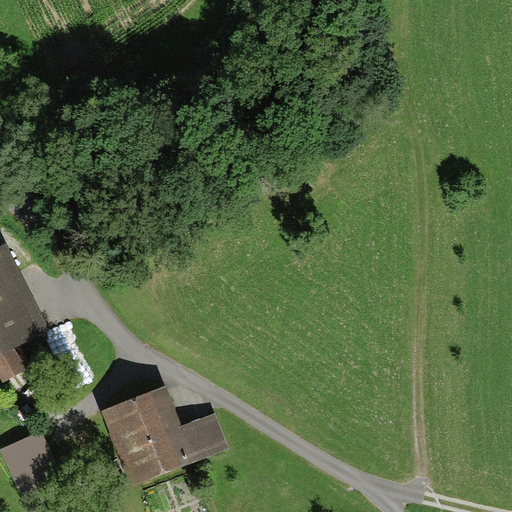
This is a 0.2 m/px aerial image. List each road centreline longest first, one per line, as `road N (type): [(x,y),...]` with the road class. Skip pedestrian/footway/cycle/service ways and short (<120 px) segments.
road 1 (residential): [(381,493),(127,343),(43,225),(0,193)]
road 2 (track): [(507,511),(381,493),(398,511)]
